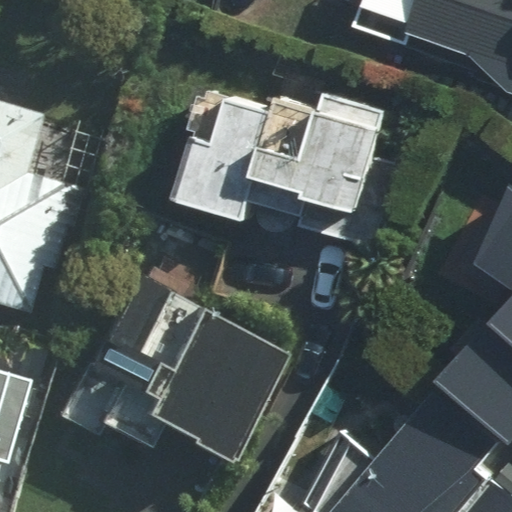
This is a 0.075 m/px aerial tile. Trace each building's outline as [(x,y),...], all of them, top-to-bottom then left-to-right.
[(511,68),(511,0),(417,0),(406,37),(511,68)] [(206,63),(164,211),(237,232),(243,211),(295,226),(293,232),(380,257),(411,146),(378,136),(384,114),(206,63)] [(36,118),(0,107),(0,315),(17,320),(30,274),(46,278),(60,229),(68,231),(79,193),(20,177),(36,118)] [(511,511),(511,498),(509,496),(511,494),(479,468),(494,451),(504,456),(511,446),(511,202),(511,203),(502,195),(473,250),(481,254),(466,276),(507,303),(484,329),(483,327),(428,392),(430,394),(329,511),(511,511)] [(128,271),(47,420),(125,463),(135,443),(212,484),(283,354),(128,271)] [(0,469),(26,385),(0,377),(0,469)]
